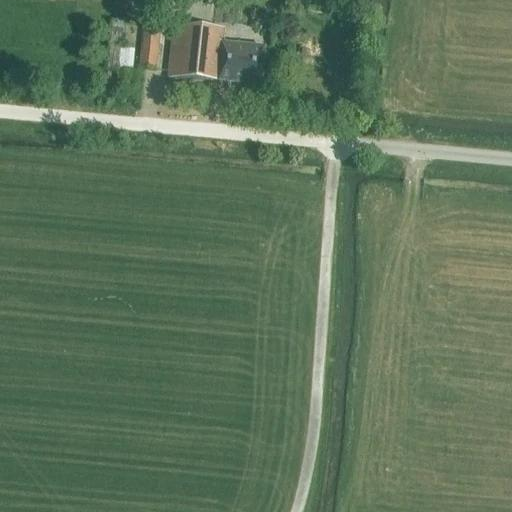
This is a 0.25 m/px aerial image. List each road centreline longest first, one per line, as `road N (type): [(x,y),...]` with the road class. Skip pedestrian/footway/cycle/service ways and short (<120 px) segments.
road 1 (unclassified): [(511,160),(0,112)]
road 2 (track): [(295,511),(312,434),(335,143)]
